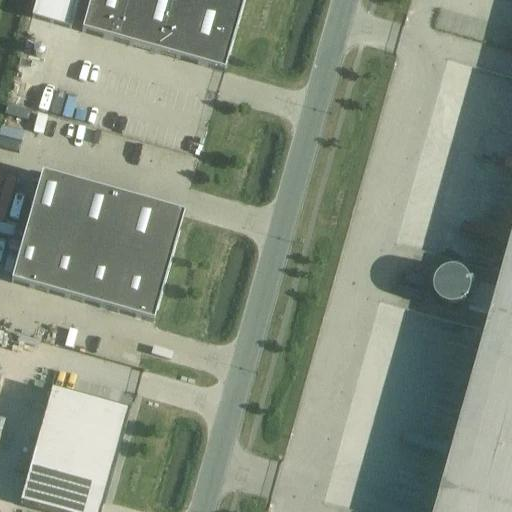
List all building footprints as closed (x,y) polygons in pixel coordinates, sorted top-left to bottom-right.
[(36,0),(31,19),(70,30),(78,0),(36,0)] [(90,0),(81,34),(223,74),(244,0),(90,0)] [(42,177),(11,285),(153,324),(183,216),(42,177)] [(511,511),(511,226),(511,227),(508,241),(503,260),(499,274),(483,331),(477,351),(474,363),(468,385),(463,401),(459,417),(454,435),(448,454),(444,471),(439,487),(435,504),(432,511),(511,511)] [(453,313),(459,310),(463,306),(466,301),(467,295),(466,289),(463,284),(459,280),(453,278),(447,277),(442,279),(437,282),(433,287),(432,292),(432,298),(433,303),(437,308),(441,311),(447,313),(453,313)] [(51,393),(20,507),(37,511),(100,511),(128,415),(51,393)]
